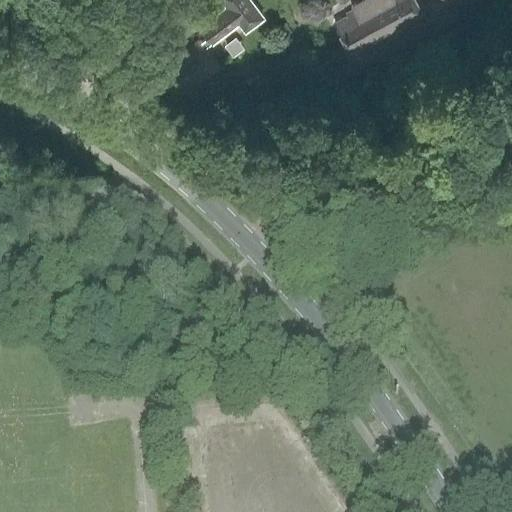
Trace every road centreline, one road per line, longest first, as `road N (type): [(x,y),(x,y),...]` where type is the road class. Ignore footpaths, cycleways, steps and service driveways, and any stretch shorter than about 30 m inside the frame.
road 1 (secondary): [(451,511),(257,250)]
road 2 (secondary): [(257,250),(79,104),(0,63)]
road 3 (track): [(276,233),(511,115)]
